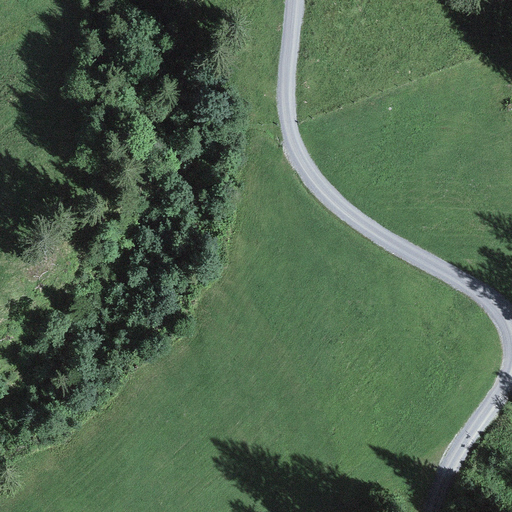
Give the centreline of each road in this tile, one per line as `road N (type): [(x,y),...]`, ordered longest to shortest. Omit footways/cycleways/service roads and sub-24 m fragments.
road 1 (track): [(294,0),(287,122),(308,171),(374,231),(495,301),(511,325)]
road 2 (track): [(511,371),(459,451),(436,511)]
